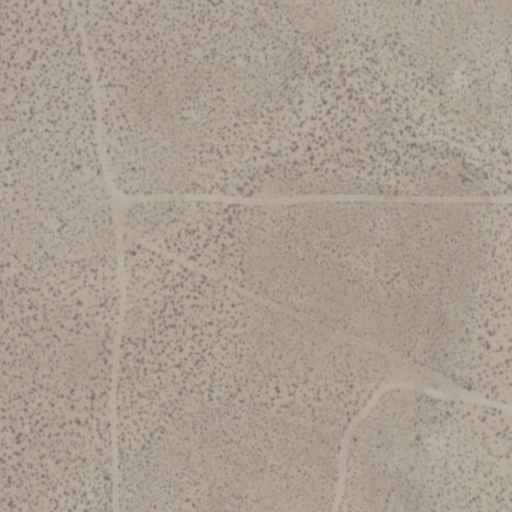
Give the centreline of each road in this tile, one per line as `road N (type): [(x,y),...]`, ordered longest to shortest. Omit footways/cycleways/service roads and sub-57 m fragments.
road 1 (track): [(480,401),(399,384),(377,390),(341,445),(327,511),(112,484),(116,232),(68,0)]
road 2 (track): [(511,414),(116,232)]
road 3 (track): [(108,197),(511,201)]
